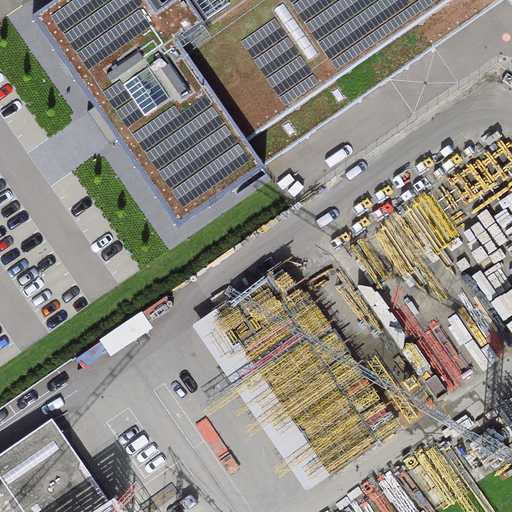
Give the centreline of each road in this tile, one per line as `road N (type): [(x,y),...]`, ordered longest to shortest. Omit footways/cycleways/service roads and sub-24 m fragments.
road 1 (unknown): [(511,26),(310,154)]
road 2 (unknown): [(169,349),(199,355),(230,391),(294,511)]
road 3 (unknown): [(169,349),(307,247)]
road 4 (unknown): [(176,511),(123,420),(110,379)]
road 5 (unknown): [(0,438),(110,379)]
